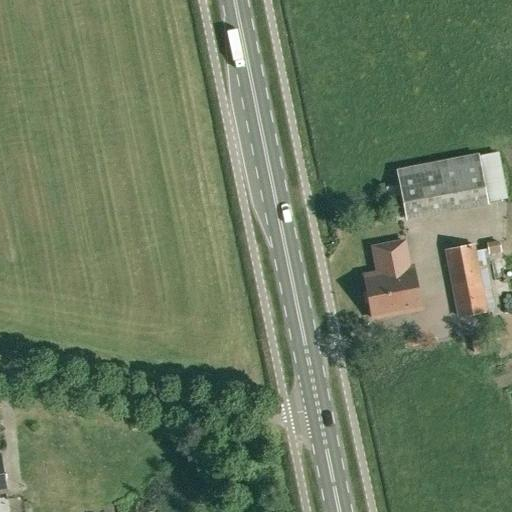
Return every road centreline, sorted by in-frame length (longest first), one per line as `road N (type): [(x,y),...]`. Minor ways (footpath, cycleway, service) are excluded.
road 1 (secondary): [(321,410),(236,0)]
road 2 (unclassified): [(321,410),(273,418),(0,377)]
